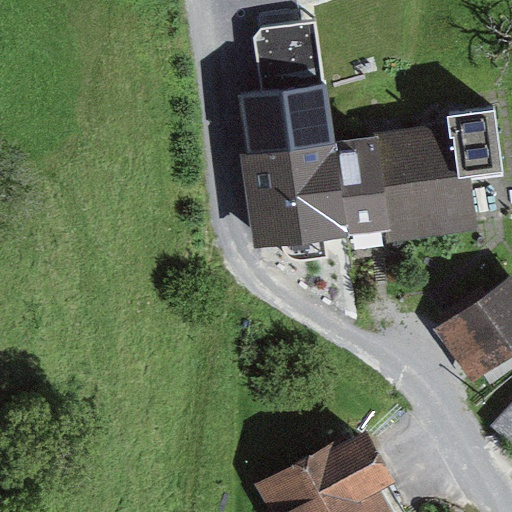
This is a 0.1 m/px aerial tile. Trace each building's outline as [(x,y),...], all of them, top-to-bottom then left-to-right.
[(249,90),(256,145),(325,137),(346,133),(339,79),(249,90)] [(508,170),(498,98),(455,104),(457,117),(346,133),(325,137),(337,217),(391,210),(395,236),(478,224),(471,176),(508,170)] [(256,229),(337,217),(325,137),(256,145),(245,147),(256,229)] [(511,279),(444,321),(476,374),(511,352),(511,279)] [(511,415),(495,435),(511,449),(511,415)] [(384,425),(265,484),(279,511),(396,511),(384,486),(408,474),(384,425)]
